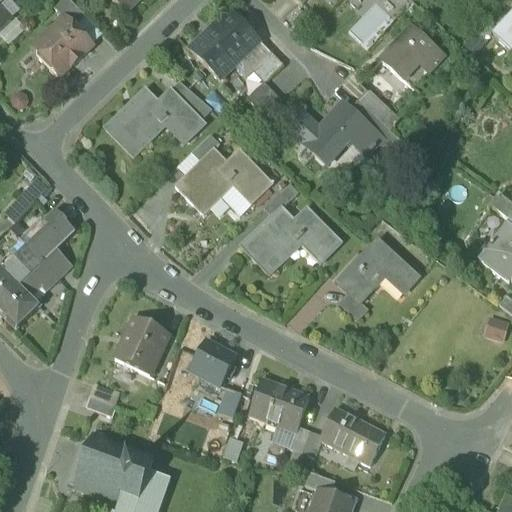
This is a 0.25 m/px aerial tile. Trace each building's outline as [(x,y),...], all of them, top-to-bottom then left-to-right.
[(104,0),(124,20),(144,0),(104,0)] [(291,0),(301,10),(311,0),(291,0)] [(447,0),(458,9),(466,0),(447,0)] [(64,23),(74,34),(85,23),(64,1),(52,13),(62,24),(64,23)] [(0,36),(10,27),(0,15),(0,36)] [(189,55),(220,85),(259,46),(230,16),(189,55)] [(511,18),(492,40),(510,57),(511,55),(511,18)] [(48,71),(60,83),(70,73),(70,74),(82,62),(92,52),(74,34),(64,23),(62,24),(42,44),(46,49),(36,59),(36,65),(42,71),(48,71)] [(103,41),(85,23),(74,34),(92,52),(103,41)] [(381,64),(403,84),(417,67),(427,77),(442,61),(410,32),(381,64)] [(46,49),(42,44),(31,54),(36,59),(46,49)] [(251,75),(263,87),(282,69),(270,57),(251,75)] [(170,96),(200,126),(211,115),(178,87),(170,96)] [(280,104),(263,87),(246,104),(263,121),(280,104)] [(366,94),(358,104),(377,122),(385,112),(366,94)] [(105,135),(133,164),(150,147),(145,141),(158,127),(160,129),(165,125),(187,147),(204,130),(200,126),(170,96),(157,108),(145,95),(105,135)] [(369,130),(377,122),(358,104),(349,113),(369,130)] [(342,106),(336,114),(342,119),(348,112),(342,106)] [(281,126),(305,148),(318,133),(295,111),(281,126)] [(336,114),(318,133),(305,148),(304,149),(326,169),(347,146),(352,140),(370,157),(376,151),(375,150),(382,142),(369,130),(349,113),(348,112),(342,119),(336,114)] [(385,112),(377,122),(389,134),(397,125),(398,124),(385,112)] [(369,130),(382,142),(389,134),(377,122),(369,130)] [(145,141),(150,147),(164,133),(183,151),(187,147),(165,125),(160,129),(158,127),(145,141)] [(399,142),(389,134),(382,142),(391,151),(399,142)] [(352,140),(347,146),(365,162),(370,157),(352,140)] [(194,156),(202,165),(213,154),(214,155),(219,151),(209,141),(194,156)] [(174,193),(203,222),(225,200),(219,194),(226,185),(229,187),(233,183),(255,206),(272,189),(238,154),(226,167),(214,155),(213,154),(202,165),(186,182),(185,182),(174,193)] [(202,165),(194,156),(177,173),(186,182),(202,165)] [(4,220),(14,229),(46,195),(36,185),(20,201),(21,202),(4,220)] [(281,196),(290,205),(299,196),(290,187),(281,196)] [(264,212),(272,221),(282,211),(282,212),(290,205),(281,196),(264,212)] [(489,212),(511,229),(511,211),(498,201),(489,212)] [(241,251),(269,279),(287,262),(281,255),(295,242),(297,244),(301,240),(323,263),(340,246),(307,212),(294,224),(282,212),(282,211),(272,221),(241,251)] [(54,216),(42,228),(47,233),(27,254),(43,269),(56,256),(74,238),(65,229),(66,228),(54,216)] [(22,249),(27,254),(47,233),(42,228),(39,225),(18,245),(19,246),(22,249)] [(510,286),(511,287),(511,234),(505,229),(482,260),(511,282),(507,288),(508,290),(510,286)] [(281,255),(287,262),(301,248),(319,267),(323,263),(301,240),(297,244),(295,242),(281,255)] [(0,264),(0,273),(0,274),(8,281),(19,270),(15,266),(19,262),(27,254),(22,249),(19,246),(0,264)] [(347,298),(359,308),(384,280),(403,297),(417,282),(388,256),(387,257),(376,246),(357,267),(356,266),(336,288),(347,298)] [(15,266),(19,270),(30,282),(43,269),(27,254),(19,262),(15,266)] [(43,269),(58,284),(71,271),(56,256),(43,269)] [(477,266),(507,288),(511,282),(482,260),(477,266)] [(43,269),(30,282),(41,293),(45,297),(58,284),(43,269)] [(19,293),(30,282),(19,270),(8,281),(19,293)] [(0,273),(0,312),(19,293),(8,281),(0,274),(0,273)] [(30,303),(41,293),(30,282),(19,293),(30,303)] [(30,303),(19,293),(0,312),(0,320),(15,335),(39,312),(30,303)] [(339,306),(359,324),(367,315),(359,308),(347,298),(339,306)] [(498,311),(511,321),(511,306),(505,301),(498,311)] [(482,339),(504,343),(507,324),(485,320),(482,339)] [(116,366),(149,381),(168,340),(134,323),(126,340),(127,341),(116,366)] [(189,376),(220,392),(235,362),(204,346),(189,376)] [(294,437),(296,438),(298,432),(308,401),(261,384),(248,421),(294,437)] [(89,401),(114,410),(119,397),(94,388),(89,401)] [(217,417),(233,423),(241,399),(226,393),(217,417)] [(85,413),(111,422),(115,411),(114,410),(89,401),(85,413)] [(321,447),(369,470),(385,439),(334,414),(321,440),(319,445),(321,447)] [(289,453),(301,457),(309,436),(298,432),(296,438),(294,437),(289,453)] [(321,440),(309,436),(301,457),(314,462),(321,447),(319,445),(321,440)] [(117,511),(158,511),(168,483),(147,476),(153,459),(91,438),(90,440),(95,442),(83,466),(78,492),(73,490),(73,492),(119,508),(117,511)] [(318,495),(328,499),(332,487),(310,479),(305,492),(317,497),(318,495)] [(350,511),(352,507),(328,499),(318,495),(317,497),(311,511),(350,511)] [(511,511),(511,503),(505,500),(498,511),(511,511)]
